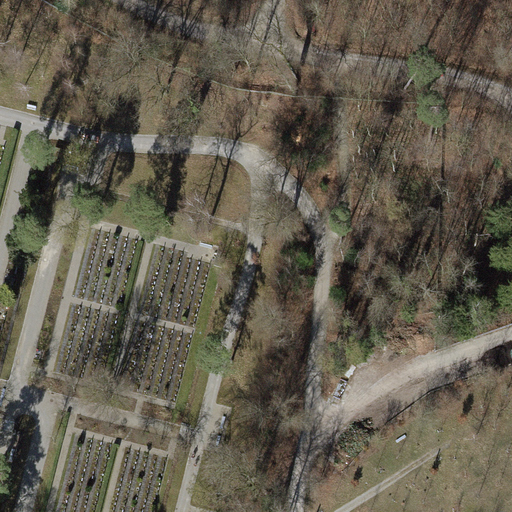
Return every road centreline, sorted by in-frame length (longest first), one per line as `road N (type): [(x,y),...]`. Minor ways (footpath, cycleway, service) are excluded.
road 1 (track): [(24,511),(51,405),(16,395),(59,217),(90,189),(107,143)]
road 2 (track): [(511,95),(444,71),(362,66),(279,46),(172,19),(135,0)]
road 3 (track): [(181,511),(270,166)]
road 4 (track): [(313,448),(322,251),(310,201),(270,166)]
road 5 (track): [(511,332),(365,395),(313,448)]
road 6 (track): [(270,166),(193,149),(107,143)]
road 7 (track): [(33,127),(0,259)]
road 8 (track): [(339,511),(447,443)]
